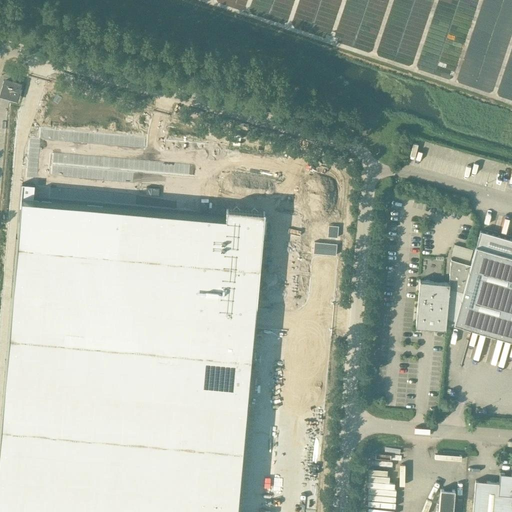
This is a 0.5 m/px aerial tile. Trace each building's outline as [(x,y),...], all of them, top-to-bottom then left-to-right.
[(16,99),(20,85),(6,81),(1,95),(16,99)] [(40,103),(35,167),(64,169),(65,150),(62,149),(65,123),(68,123),(69,105),(40,103)] [(22,183),(0,426),(0,511),(237,511),(263,218),(264,209),(226,205),(225,215),(33,197),(34,184),(22,183)] [(511,239),(480,230),(476,246),(471,265),(451,259),(449,283),(420,280),(416,326),(427,327),(446,329),(446,319),(455,321),(454,323),(511,339),(511,239)] [(508,511),(511,477),(511,473),(500,472),(499,482),(475,480),(472,511),(508,511)] [(453,511),(455,490),(441,489),(438,511),(453,511)]
